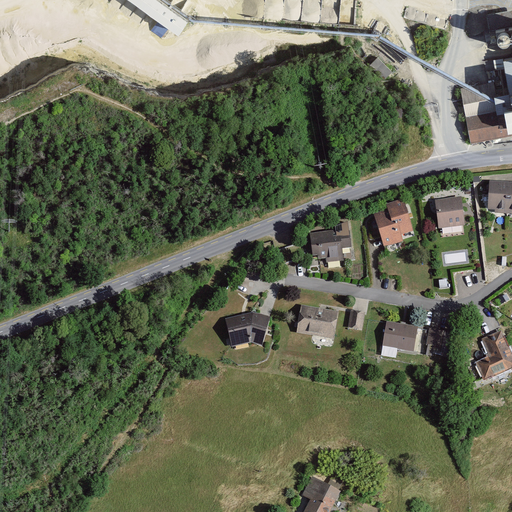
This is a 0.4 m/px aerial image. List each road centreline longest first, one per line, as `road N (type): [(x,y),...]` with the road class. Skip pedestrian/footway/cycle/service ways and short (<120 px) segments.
road 1 (tertiary): [(0,334),(369,188),(456,165)]
road 2 (track): [(369,188),(222,167),(87,170),(0,160)]
road 3 (track): [(244,237),(41,483),(0,495)]
road 4 (track): [(222,167),(76,88),(0,124)]
road 5 (unclassified): [(456,165),(442,98),(457,37),(454,0)]
